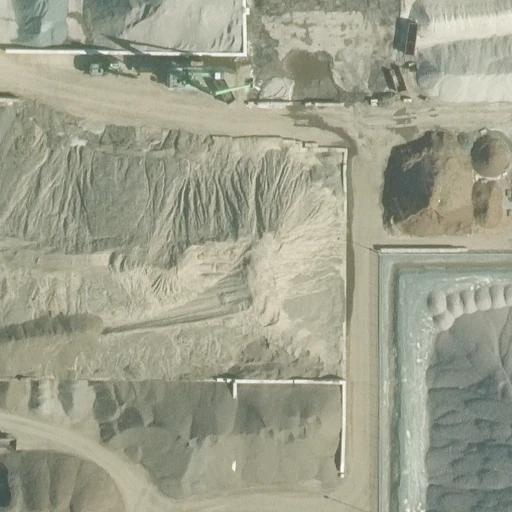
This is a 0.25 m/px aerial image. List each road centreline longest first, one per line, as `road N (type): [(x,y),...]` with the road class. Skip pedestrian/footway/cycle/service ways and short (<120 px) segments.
road 1 (unknown): [(511,16),(105,10),(35,17),(12,38),(7,73),(16,177),(36,228)]
road 2 (unknown): [(511,222),(307,217),(36,228)]
road 3 (unknown): [(36,228),(58,511)]
